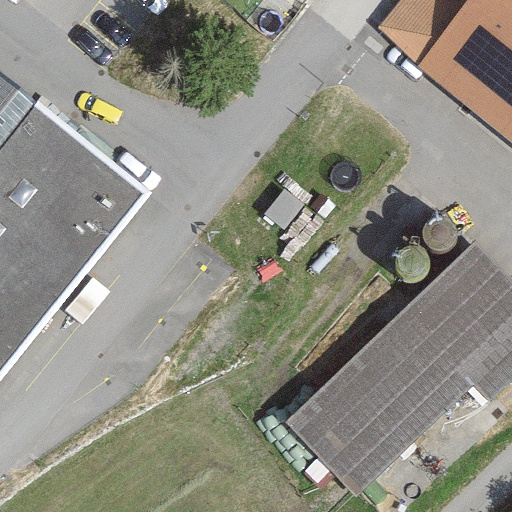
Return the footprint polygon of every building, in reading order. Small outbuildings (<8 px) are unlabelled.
[(511,0),(413,0),(388,32),(511,122),(511,0)] [(0,387),(153,188),(0,62),(0,387)] [(422,236),(425,241),(430,245),(436,247),(443,246),(448,244),(453,241),(457,235),(458,229),(457,222),(455,216),(450,212),(444,209),(437,208),(431,210),(426,214),(422,218),(420,224),(420,230),(422,236)] [(511,401),(511,262),(490,240),(300,425),(367,493),(481,383),(505,408),(511,401)] [(393,262),(394,267),(397,272),(401,276),(406,278),(412,278),(417,277),(422,274),(425,269),(427,264),(426,258),(425,253),(421,249),(416,246),(411,244),(405,245),(400,247),(396,251),(393,256),(393,262)]
